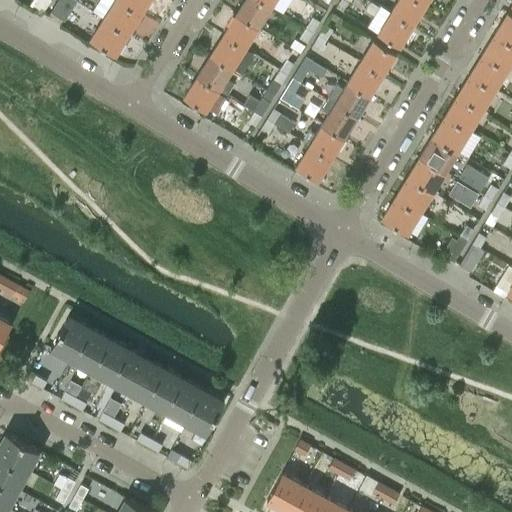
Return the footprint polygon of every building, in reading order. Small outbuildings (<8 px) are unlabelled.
[(57,0),(57,2),(50,11),(51,11),(64,20),(76,0),(57,0)] [(128,33),(141,12),(121,0),(114,0),(103,17),(128,33)] [(121,0),(141,12),(149,0),(121,0)] [(257,28),(270,7),(258,0),(244,0),(235,14),(257,28)] [(412,24),(425,3),(419,0),(396,0),(390,10),(412,24)] [(399,46),(412,24),(390,10),(377,32),(399,46)] [(494,32),(511,43),(511,14),(507,11),(494,32)] [(235,14),(222,35),(244,48),(257,28),(235,14)] [(312,33),(320,21),(312,16),(304,29),(312,33)] [(115,54),(128,33),(103,17),(90,39),(115,54)] [(325,24),(318,35),(326,40),(327,40),(330,34),(329,34),(333,29),(325,24)] [(306,42),(312,33),(304,29),(299,37),(306,42)] [(511,59),(511,43),(494,32),(481,53),(507,68),(511,59)] [(244,48),(222,35),(209,55),(231,69),(244,48)] [(319,50),(326,40),(318,35),(311,45),(319,50)] [(372,40),(359,61),(381,75),(395,54),(372,40)] [(481,53),(469,73),(494,89),(507,68),(481,53)] [(209,55),(196,76),(218,90),(219,88),(227,94),(234,82),(226,77),(231,69),(209,55)] [(306,55),(299,66),(292,77),(299,82),(313,59),(306,55)] [(286,58),(279,69),(287,73),(293,63),(286,58)] [(369,96),(381,75),(359,61),(346,82),(369,96)] [(287,73),(279,69),(273,79),(281,84),(287,73)] [(457,94),(482,109),(494,89),(469,73),(457,94)] [(218,90),(196,76),(183,97),(205,111),(211,102),(217,91),(218,90)] [(293,92),(299,82),(292,77),(286,87),(293,92)] [(369,96),(346,82),(343,87),(336,83),(327,99),(356,117),(369,96)] [(243,103),(253,110),(261,115),(274,94),(266,89),(259,99),(249,93),(243,103)] [(226,97),(217,91),(211,102),(219,107),(226,97)] [(457,94),(444,114),(470,130),(482,109),(457,94)] [(321,108),(328,113),(321,124),(343,137),(356,117),(327,99),(321,108)] [(273,107),(266,118),(274,123),(288,132),(294,122),(280,113),(281,112),(273,107)] [(255,125),(261,115),(253,110),(248,121),(255,125)] [(432,135),(457,150),(470,130),(444,114),(432,135)] [(266,118),(260,128),(268,133),(274,123),(266,118)] [(321,124),(315,132),(309,128),(302,139),(309,143),(308,144),(330,158),(343,137),(321,124)] [(445,171),(457,150),(432,135),(419,155),(445,171)] [(330,158),(308,144),(295,166),(317,180),(330,158)] [(509,168),(511,163),(511,155),(508,153),(502,164),(509,168)] [(432,191),(445,171),(419,155),(407,175),(432,191)] [(467,161),(459,174),(481,187),(489,174),(467,161)] [(407,175),(394,196),(420,211),(432,191),(407,175)] [(456,178),(449,191),(470,204),(478,191),(456,178)] [(491,199),(498,188),(490,183),(483,194),(491,199)] [(503,191),(496,202),(504,206),(510,196),(503,191)] [(485,209),(491,199),(483,194),(477,204),(485,209)] [(420,211),(394,196),(381,217),(407,233),(420,211)] [(504,206),(496,202),(490,212),(498,217),(504,206)] [(467,240),(473,228),(466,224),(459,235),(467,240)] [(486,236),(478,232),(472,242),(480,247),(486,236)] [(454,261),(467,240),(459,235),(457,239),(451,236),(441,253),(454,261)] [(472,242),(459,264),(471,271),(484,250),(480,247),(472,242)] [(7,278),(1,288),(12,294),(18,283),(7,278)] [(72,357),(90,325),(69,313),(51,345),(72,357)] [(0,343),(11,323),(0,316),(0,343)] [(90,325),(72,357),(91,367),(109,335),(90,325)] [(109,335),(91,367),(110,378),(128,346),(109,335)] [(128,346),(110,378),(129,388),(147,356),(128,346)] [(147,356),(129,388),(148,399),(166,366),(147,356)] [(148,399),(167,409),(185,377),(166,366),(148,399)] [(42,387),(47,380),(36,374),(32,381),(42,387)] [(185,377),(167,409),(186,420),(204,387),(185,377)] [(186,420),(207,431),(225,399),(204,387),(186,420)] [(61,397),(71,403),(76,395),(65,389),(61,397)] [(87,401),(76,395),(71,403),(82,409),(87,401)] [(103,410),(98,418),(109,424),(114,416),(103,410)] [(125,422),(114,416),(109,424),(120,430),(125,422)] [(6,431),(0,442),(0,453),(28,468),(39,448),(21,438),(6,431)] [(141,431),(136,439),(147,445),(151,437),(141,431)] [(162,443),(151,437),(147,445),(158,451),(162,443)] [(310,444),(299,438),(293,448),(304,455),(310,444)] [(0,453),(0,477),(18,487),(28,468),(0,453)] [(180,453),(176,461),(187,467),(191,459),(180,453)] [(328,467),(338,473),(344,462),(333,456),(328,467)] [(349,479),(355,468),(344,462),(338,473),(349,479)] [(290,511),(305,484),(282,471),(267,499),(290,511)] [(67,476),(61,487),(69,491),(75,480),(67,476)] [(0,477),(0,502),(7,507),(18,487),(0,477)] [(387,486),(377,481),(372,491),(382,497),(387,486)] [(81,483),(75,494),(82,498),(88,487),(81,483)] [(291,511),(318,511),(327,496),(305,484),(290,511),(291,511)] [(392,502),(398,492),(387,486),(382,497),(392,502)] [(55,497),(63,502),(69,491),(61,487),(55,497)] [(75,494),(69,505),(77,509),(82,498),(75,494)] [(126,496),(117,511),(154,511),(145,507),(126,496)] [(346,511),(349,508),(327,496),(318,511),(346,511)]
